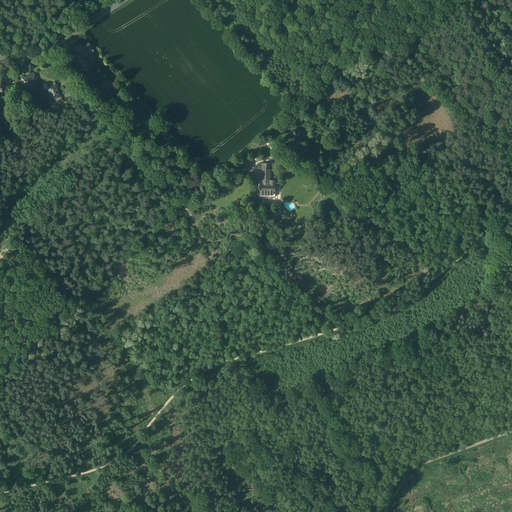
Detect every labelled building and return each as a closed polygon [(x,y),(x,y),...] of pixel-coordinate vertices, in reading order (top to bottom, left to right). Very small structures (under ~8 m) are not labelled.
[(83,38),(77,42),(82,49),(85,47),(88,45),(83,38)] [(82,49),(77,42),(71,45),(76,52),(82,49)] [(84,62),(80,56),(85,54),(85,53),(82,49),(76,52),(77,53),(73,55),(71,54),(70,55),(69,57),(70,59),(72,59),(75,64),(75,66),(76,67),(78,68),(79,67),(79,65),(84,62)] [(35,75),(22,79),(26,90),(38,86),(35,75)] [(113,85),(107,78),(101,83),(108,90),(113,85)] [(59,94),(56,83),(48,85),(51,95),(55,94),(55,95),(59,94)] [(272,140),(267,143),(275,153),(279,149),(272,140)] [(246,152),(249,156),(260,146),(256,142),(246,152)] [(276,179),(271,179),(271,178),(264,177),(264,181),(260,181),(260,189),(260,192),(269,192),(270,192),(270,190),(275,190),(276,179)]
